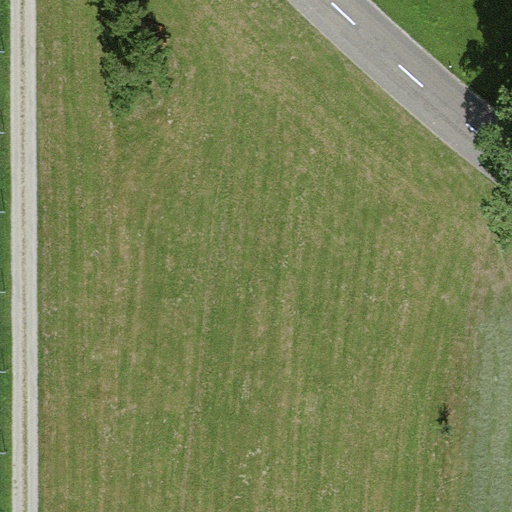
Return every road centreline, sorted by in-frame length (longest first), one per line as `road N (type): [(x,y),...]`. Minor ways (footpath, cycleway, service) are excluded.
road 1 (track): [(26,511),(23,0)]
road 2 (tertiary): [(511,165),(330,0)]
